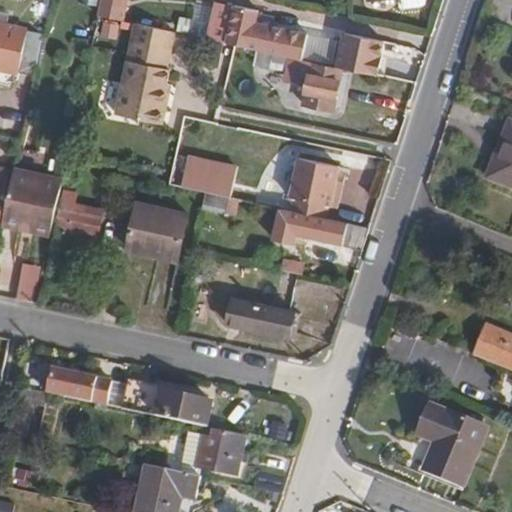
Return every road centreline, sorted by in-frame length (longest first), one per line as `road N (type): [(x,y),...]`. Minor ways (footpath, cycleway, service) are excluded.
road 1 (tertiary): [(339,386),(465,0)]
road 2 (residential): [(0,316),(339,386)]
